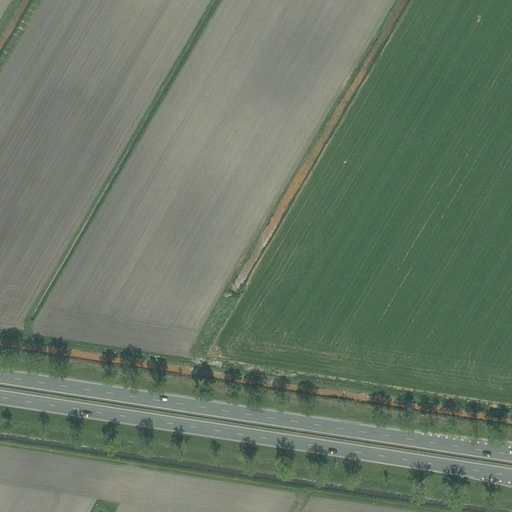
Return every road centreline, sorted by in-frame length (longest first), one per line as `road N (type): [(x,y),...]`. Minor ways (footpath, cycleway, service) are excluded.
road 1 (trunk): [(0,397),(511,476)]
road 2 (trunk): [(511,454),(0,376)]
